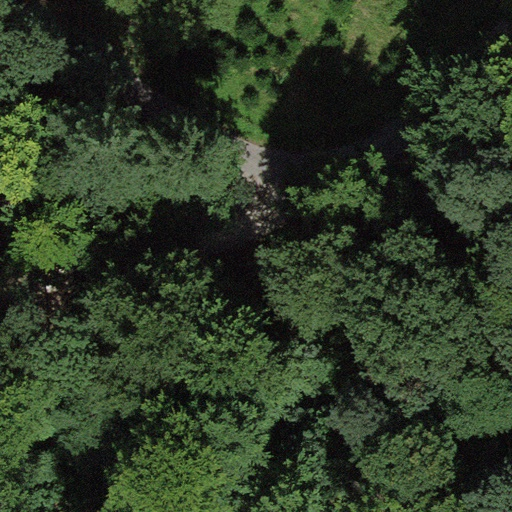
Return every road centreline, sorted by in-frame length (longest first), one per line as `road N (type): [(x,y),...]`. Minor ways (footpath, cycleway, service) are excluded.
road 1 (residential): [(0,40),(82,89),(271,174),(302,176),(349,168),(404,134),(511,27)]
road 2 (track): [(0,281),(201,236),(271,174)]
